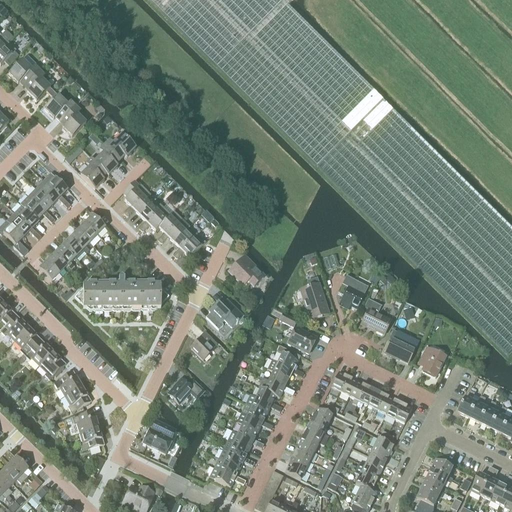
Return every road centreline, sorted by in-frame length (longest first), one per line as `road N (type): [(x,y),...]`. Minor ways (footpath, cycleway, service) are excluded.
road 1 (residential): [(441,405),(335,352),(316,366),(243,511)]
road 2 (residential): [(136,416),(0,271)]
road 3 (residential): [(198,296),(136,416)]
road 4 (residential): [(198,296),(100,209)]
road 5 (residential): [(92,511),(0,421)]
road 6 (residential): [(226,511),(118,457)]
